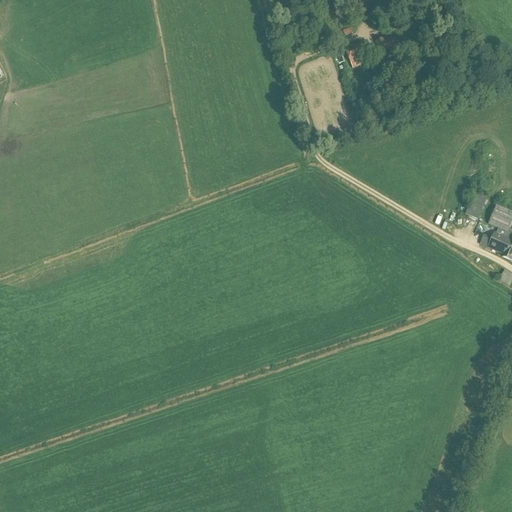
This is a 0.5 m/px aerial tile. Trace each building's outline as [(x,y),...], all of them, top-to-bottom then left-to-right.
[(357,0),(361,8),(374,4),(372,0),(357,0)] [(424,25),(420,15),(409,20),(413,30),(424,25)] [(396,20),(389,22),(391,28),(398,26),(396,20)] [(375,42),(381,57),(390,54),(384,39),(375,42)] [(351,63),(362,59),(368,56),(362,42),(345,49),(351,63)] [(362,59),(351,63),(353,69),(364,65),(362,59)] [(420,98),(438,94),(437,87),(419,90),(419,91),(415,92),(417,99),(420,98)] [(478,192),(469,211),(479,216),(488,197),(478,192)] [(488,225),(507,233),(511,220),(511,212),(496,206),(488,225)] [(464,218),(462,225),(477,228),(478,222),(464,218)] [(511,235),(511,237),(510,239),(494,233),(488,248),(503,255),(502,257),(511,261),(511,257),(511,235)] [(499,281),(509,287),(511,280),(511,275),(504,272),(499,281)]
